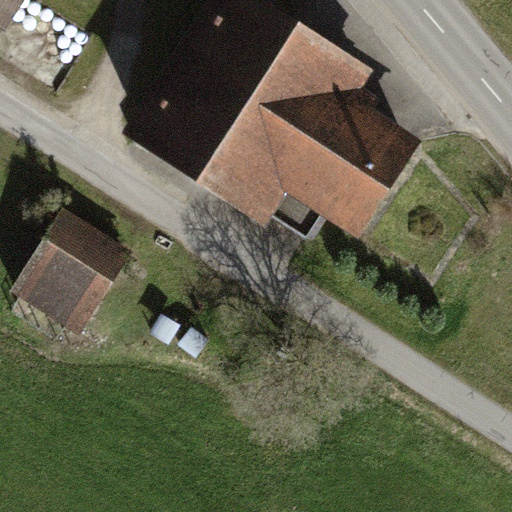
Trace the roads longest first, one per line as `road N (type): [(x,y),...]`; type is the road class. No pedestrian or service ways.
road 1 (unclassified): [(0,106),(511,443)]
road 2 (tertiary): [(511,118),(413,0)]
